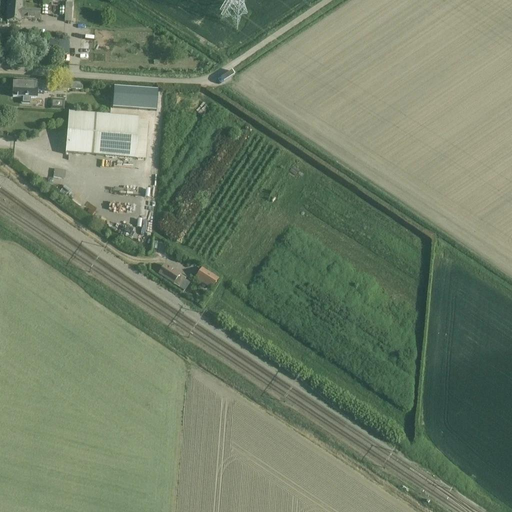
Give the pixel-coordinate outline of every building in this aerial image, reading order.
[(22,10),(22,5),(22,0),(9,0),(8,23),(21,23),(21,19),(40,20),(40,12),(22,10)] [(84,59),(85,38),(78,38),(77,58),(84,59)] [(30,105),(30,99),(37,99),(37,93),(46,93),(47,83),(31,82),(13,81),(13,98),(22,98),(22,104),(30,105)] [(65,101),(51,100),(50,109),(64,110),(65,101)] [(69,114),(66,154),(135,159),(138,119),(69,114)] [(52,178),(61,178),(61,168),(53,168),(52,178)] [(185,281),(186,280),(165,266),(159,275),(179,289),(185,292),(190,284),(185,281)] [(218,280),(212,277),(202,270),(198,275),(208,282),(205,287),(210,291),(214,286),(218,280)] [(125,511),(134,410),(0,399),(0,511),(125,511)]
